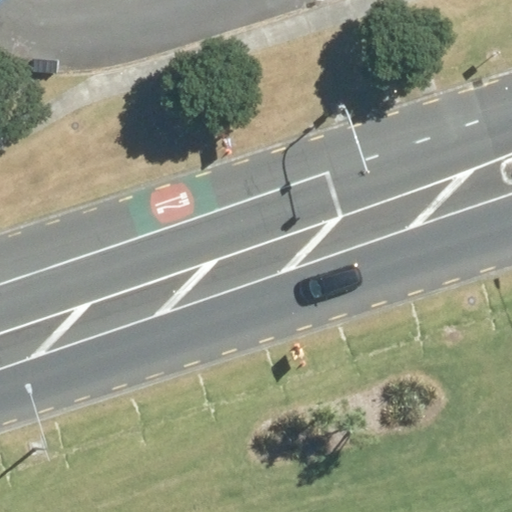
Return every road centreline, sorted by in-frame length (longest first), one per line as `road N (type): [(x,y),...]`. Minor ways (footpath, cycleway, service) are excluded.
road 1 (primary): [(0,319),(372,200)]
road 2 (primary): [(372,200),(511,128)]
road 3 (primary): [(511,187),(372,200)]
